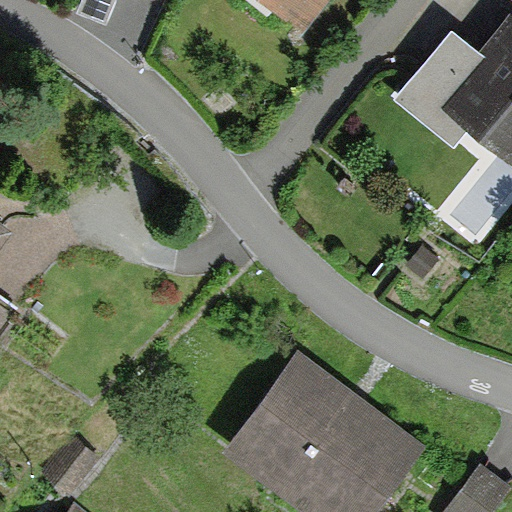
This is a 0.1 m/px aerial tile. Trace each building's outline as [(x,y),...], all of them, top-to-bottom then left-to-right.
[(278,0),(307,23),(326,0),(278,0)] [(472,119),(511,149),(511,2),(511,3),(484,38),(450,11),(385,94),(451,146),(472,119)] [(0,250),(15,228),(0,217),(0,250)] [(0,360),(29,319),(0,298),(0,360)] [(229,444),(319,511),(368,511),(420,444),(298,353),(229,444)] [(444,511),(492,511),(511,484),(480,462),(444,511)]
